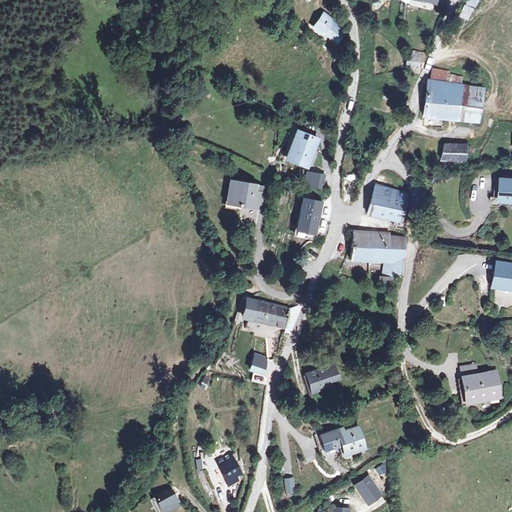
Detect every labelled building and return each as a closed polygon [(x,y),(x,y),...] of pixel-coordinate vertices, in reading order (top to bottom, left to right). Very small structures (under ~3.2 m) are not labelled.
[(340,32),(335,29),(338,24),(317,14),(308,29),(334,42),(340,32)] [(421,76),(428,57),(424,57),(425,54),(417,54),(416,60),(411,59),(410,68),(415,69),(414,75),(421,76)] [(435,74),(434,84),(448,85),(449,79),(450,75),(435,74)] [(428,120),(481,125),(484,91),(459,87),(460,79),(449,79),(448,85),(434,84),(431,84),(428,120)] [(287,143),(293,146),(287,159),(302,166),(316,138),(294,128),(287,143)] [(468,165),(469,149),(445,146),(443,163),(468,165)] [(323,176),(306,172),(302,190),(319,194),(323,176)] [(257,188),(250,187),(251,182),(229,179),(226,201),(255,205),(257,188)] [(499,200),(511,201),(511,179),(502,179),(499,200)] [(405,216),(409,194),(382,191),(382,182),(376,182),(371,220),(406,222),(405,216)] [(320,202),(301,199),(295,229),(314,233),(320,202)] [(403,280),(406,239),(394,238),(393,235),(354,234),(354,265),(383,267),(383,279),(379,279),(378,285),(393,286),(394,282),(403,280)] [(511,264),(499,262),(495,289),(511,291),(511,264)] [(287,331),(290,312),(253,308),(250,325),(287,331)] [(252,370),(266,374),(268,368),(254,364),(252,370)] [(311,395),(341,385),(334,365),(304,375),(311,395)] [(494,372),(475,375),(473,367),(460,369),(464,401),(497,396),(494,372)] [(205,389),(209,380),(203,378),(199,387),(205,389)] [(339,429),(316,437),(322,453),(344,446),(348,455),(367,449),(361,433),(347,437),(345,430),(340,432),(339,429)] [(240,478),(236,470),(240,468),(232,450),(216,458),(229,484),(240,478)] [(199,471),(202,486),(207,485),(204,470),(199,471)] [(368,476),(354,485),(366,504),(380,495),(368,476)] [(295,493),(294,478),(283,480),(284,494),(295,493)] [(161,511),(173,511),(181,509),(174,492),(156,499),(161,511)]
